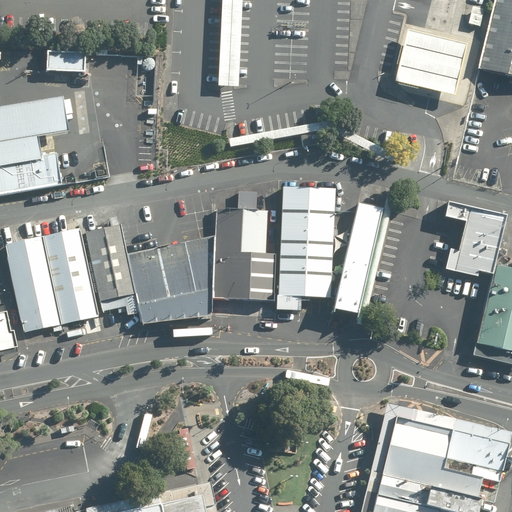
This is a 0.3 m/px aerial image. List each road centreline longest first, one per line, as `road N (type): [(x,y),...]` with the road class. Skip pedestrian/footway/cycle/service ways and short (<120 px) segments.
road 1 (secondary): [(71,367),(208,346),(305,349),(511,396)]
road 2 (secondary): [(511,414),(359,378),(275,370),(172,373),(109,386)]
